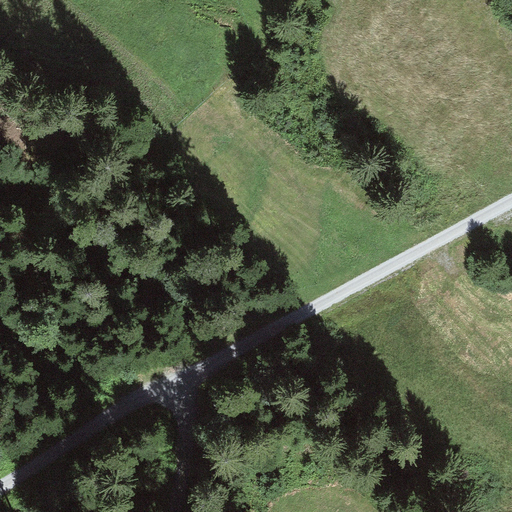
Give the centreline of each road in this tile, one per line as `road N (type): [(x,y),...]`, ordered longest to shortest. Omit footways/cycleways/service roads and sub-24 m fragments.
road 1 (track): [(183,378),(511,201)]
road 2 (track): [(0,489),(183,378)]
road 3 (track): [(179,511),(183,378)]
